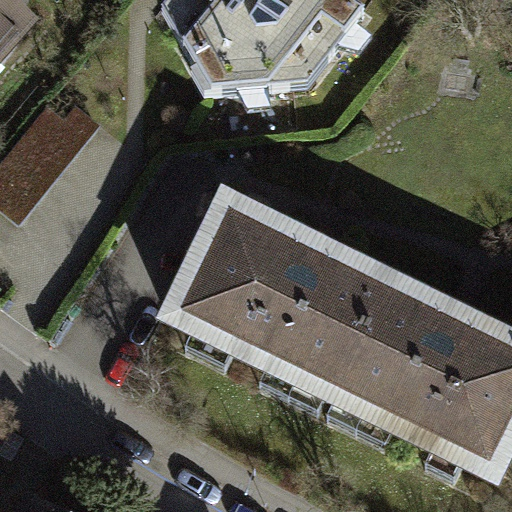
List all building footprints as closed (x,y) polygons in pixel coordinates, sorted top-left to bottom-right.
[(0,0),(0,55),(30,21),(4,0),(0,0)] [(192,78),(204,99),(308,89),(364,19),(335,0),(171,0),(161,12),(197,75),(192,78)] [(89,141),(46,109),(0,168),(0,214),(20,230),(89,141)] [(169,325),(330,402),(385,289),(223,212),(169,325)] [(330,402),(492,479),(511,440),(511,349),(385,289),(330,402)]
